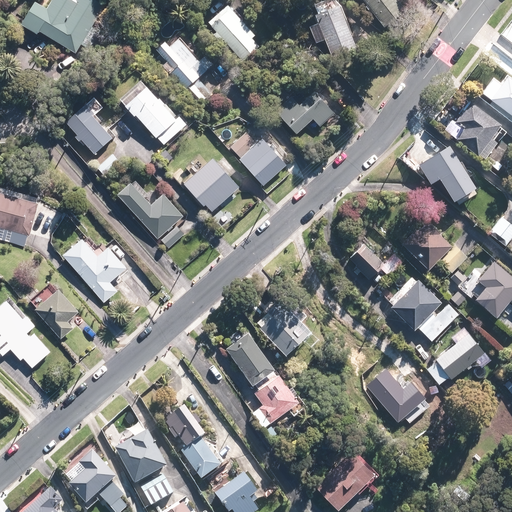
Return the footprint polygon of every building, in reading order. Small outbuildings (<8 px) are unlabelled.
[(73,52),(100,8),(86,0),(76,0),(72,7),(60,0),(51,0),(44,13),(33,7),(23,23),(73,52)] [(389,0),(361,0),(383,26),(400,12),(389,0)] [(335,10),(314,19),(331,58),(352,49),(335,10)] [(257,43),(226,11),(210,27),(241,59),(257,43)] [(173,41),(160,54),(167,61),(160,67),(196,104),(206,95),(192,80),(203,70),(173,41)] [(511,86),(505,81),(490,100),(511,117),(511,86)] [(144,90),(126,107),(155,137),(173,120),(144,90)] [(292,98),(276,113),(296,133),(310,119),(317,126),(333,111),(314,91),(299,105),(292,98)] [(495,126),(469,105),(447,133),(473,153),(495,126)] [(83,108),(67,123),(95,153),(111,138),(83,108)] [(177,119),(158,138),(164,144),(183,126),(177,119)] [(245,133),(231,147),(240,157),(255,143),(245,133)] [(284,163),(263,142),(242,162),(263,184),(284,163)] [(468,187),(446,149),(418,165),(429,183),(437,178),(449,198),(468,187)] [(164,151),(158,157),(165,164),(170,158),(164,151)] [(119,164),(111,156),(97,169),(105,177),(119,164)] [(237,186),(221,168),(211,177),(215,181),(198,197),(211,211),(237,186)] [(126,187),(117,195),(156,236),(177,216),(160,198),(148,209),(126,187)] [(34,206),(0,196),(0,226),(26,234),(34,206)] [(511,232),(511,228),(500,219),(491,231),(505,242),(511,232)] [(423,223),(402,244),(425,267),(446,246),(423,223)] [(182,235),(176,229),(164,240),(170,246),(182,235)] [(79,242),(62,257),(103,304),(116,293),(106,281),(121,268),(106,252),(95,261),(79,242)] [(378,263),(361,247),(349,259),(366,276),(378,263)] [(475,300),(492,315),(504,301),(511,307),(511,279),(491,262),(477,278),(486,286),(475,300)] [(418,282),(392,307),(412,328),(438,303),(418,282)] [(55,292),(35,310),(60,338),(70,329),(64,322),(74,312),(55,292)] [(34,326),(10,300),(0,309),(0,344),(14,360),(20,355),(34,370),(52,353),(30,330),(34,326)] [(272,317),(260,328),(283,354),(307,334),(278,301),(267,310),(272,317)] [(245,335),(225,349),(248,384),(269,370),(245,335)] [(481,351),(469,335),(436,360),(449,376),(481,351)] [(395,420),(412,406),(429,392),(416,377),(399,390),(384,372),(367,386),(395,420)] [(275,376),(253,391),(263,406),(257,410),(266,424),(295,405),(275,376)] [(440,388),(434,394),(443,404),(450,399),(440,388)] [(185,407),(162,422),(181,450),(204,435),(185,407)] [(164,467),(146,432),(116,447),(134,482),(164,467)] [(199,439),(180,451),(200,480),(218,468),(199,439)] [(372,472),(350,451),(314,489),(335,509),(372,472)] [(113,477),(91,452),(80,462),(85,467),(66,484),(83,503),(113,477)] [(246,472),(212,495),(218,508),(221,511),(254,511),(252,506),(256,502),(254,496),(258,492),(246,472)] [(164,478),(143,488),(151,504),(172,494),(164,478)] [(111,484),(98,495),(112,511),(119,511),(125,508),(117,498),(121,495),(111,484)] [(47,489),(22,511),(51,511),(50,510),(59,502),(47,489)]
